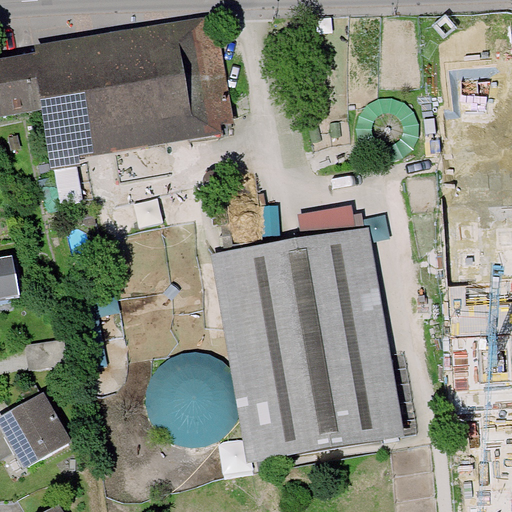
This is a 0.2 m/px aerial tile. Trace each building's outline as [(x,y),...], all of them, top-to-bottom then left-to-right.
[(28,69),(0,74),(0,125),(34,115),(51,175),(80,171),(76,161),(230,138),(214,27),(25,49),(28,69)] [(298,220),(301,242),(208,257),(232,384),(236,397),(237,410),(233,422),(239,463),(402,438),(371,235),(356,237),(352,212),(298,220)] [(16,257),(0,259),(0,313),(24,310),(16,257)] [(64,344),(23,348),(26,378),(67,374),(64,344)] [(233,422),(237,410),(236,397),(232,384),(223,371),(210,363),(195,358),(179,360),(165,366),(153,377),(146,391),(144,406),(147,422),(155,435),(167,445),(182,450),(198,451),(213,445),(225,436),(233,422)] [(43,394),(0,416),(0,441),(19,478),(72,450),(43,394)] [(64,511),(58,500),(36,511),(64,511)]
